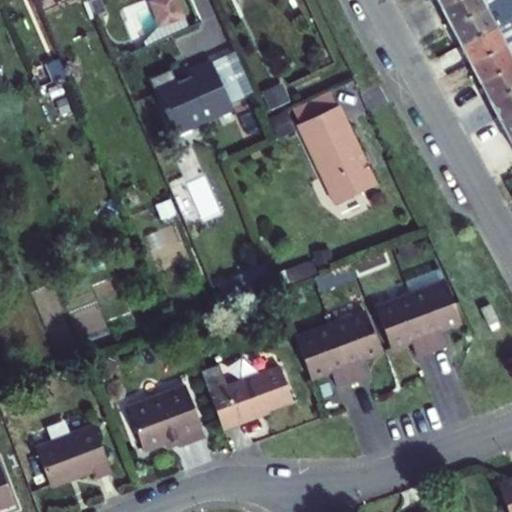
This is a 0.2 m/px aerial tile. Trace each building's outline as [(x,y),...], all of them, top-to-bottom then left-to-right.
[(106,11),(100,0),(93,0),(90,2),(96,16),(106,11)] [(178,0),(150,0),(148,1),(159,28),(185,18),(178,0)] [(450,25),(487,6),(483,0),(453,0),(440,7),(446,17),(450,25)] [(498,0),(487,6),(497,25),(511,17),(511,11),(506,0),(498,0)] [(460,44),(497,25),(487,6),(450,25),(455,35),(460,44)] [(511,17),(497,25),(506,44),(511,41),(511,17)] [(469,63),(506,44),(497,25),(460,44),(465,54),(469,63)] [(479,82),(511,64),(511,54),(506,44),(469,63),(475,73),(479,82)] [(211,61),(230,103),(254,93),(236,50),(211,61)] [(65,77),(58,59),(32,71),(40,88),(65,77)] [(216,109),(230,103),(211,61),(195,68),(197,72),(188,76),(177,81),(171,68),(150,78),(172,129),(195,119),(196,123),(218,113),(216,109)] [(511,88),(511,64),(479,82),(485,92),(489,101),(511,88)] [(290,102),(282,83),(262,92),(271,110),(290,102)] [(511,112),(511,88),(489,101),(494,109),(499,119),(511,112)] [(292,108),(299,124),(338,105),(330,90),(292,108)] [(61,115),(70,112),(65,98),(56,101),(61,115)] [(299,124),(298,124),(335,204),(376,184),(339,104),(338,105),(299,124)] [(286,111),(269,120),(278,138),(295,130),(286,111)] [(511,144),(511,112),(499,119),(508,136),(511,144)] [(161,219),(176,214),(170,200),(156,206),(161,219)] [(64,232),(53,237),(64,261),(75,257),(64,232)] [(413,241),(396,247),(401,261),(418,255),(413,241)] [(315,265),(333,263),(331,250),(314,252),(315,265)] [(383,253),(355,264),(359,274),(387,263),(383,253)] [(312,261),(276,273),(281,286),(317,274),(312,261)] [(264,265),(218,285),(226,305),(272,285),(264,265)] [(351,265),(315,278),(320,292),(356,279),(351,265)] [(440,329),(460,321),(445,281),(410,294),(431,351),(446,345),(440,329)] [(305,302),(300,288),(283,295),(288,309),(305,302)] [(416,356),(431,351),(410,294),(375,307),(390,348),(410,340),(416,356)] [(488,325),(497,321),(489,304),(480,308),(488,325)] [(360,359),(380,351),(365,311),(330,324),(351,380),(366,375),(360,359)] [(336,386),(351,380),(330,324),(295,337),(310,378),(330,370),(336,386)] [(112,378),(118,365),(105,359),(99,372),(112,378)] [(258,415),(257,413),(292,400),(279,365),(223,386),(216,368),(201,373),(222,429),(258,415)] [(178,445),(204,436),(185,384),(126,406),(143,451),(164,443),(175,439),(178,444),(178,445)] [(51,439),(69,432),(64,421),(46,428),(51,439)] [(96,476),(111,471),(93,425),(35,447),(50,486),(93,470),(96,476)] [(178,444),(175,439),(164,443),(166,449),(178,444)] [(0,507),(13,502),(0,467),(0,507)] [(511,511),(511,479),(498,485),(508,511),(511,511)]
